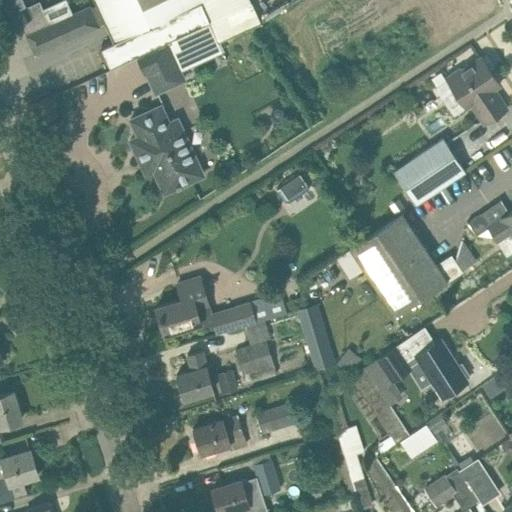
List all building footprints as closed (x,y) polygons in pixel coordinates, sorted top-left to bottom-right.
[(22,0),(12,0),(0,5),(0,25),(2,30),(27,19),(32,31),(26,34),(35,54),(106,22),(114,41),(102,46),(110,63),(136,51),(166,37),(208,18),(219,41),(260,22),(258,17),(257,14),(251,0),(95,0),(97,4),(90,7),(90,5),(72,13),(49,24),(42,8),(39,1),(26,7),(22,0)] [(208,18),(166,37),(180,70),(223,50),(219,41),(208,18)] [(166,37),(136,51),(140,60),(145,72),(146,71),(156,92),(185,78),(180,70),(166,37)] [(487,54),(482,57),(481,56),(462,69),(461,67),(446,76),(466,106),(470,103),(483,123),(507,107),(499,94),(497,95),(493,89),(500,84),(490,69),(495,66),(487,54)] [(35,101),(44,120),(57,114),(49,95),(35,101)] [(204,174),(197,160),(178,117),(169,121),(161,104),(131,118),(138,135),(130,139),(146,173),(154,169),(164,192),(204,174)] [(465,171),(443,138),(394,170),(416,203),(465,171)] [(283,183),(276,188),(285,200),(290,201),(309,187),(308,183),(300,172),(296,174),(295,172),(282,181),(283,183)] [(501,198),(467,222),(476,235),(488,227),(497,240),(511,231),(511,232),(511,209),(510,212),(501,198)] [(393,207),(398,214),(405,209),(400,202),(393,207)] [(402,212),(386,223),(350,247),(384,299),(395,316),(448,280),(436,263),(402,212)] [(451,253),(436,263),(448,280),(463,270),(451,253)] [(212,312),(200,275),(177,282),(182,298),(156,306),(164,332),(199,322),(201,326),(215,321),(218,332),(244,324),(256,320),(250,300),(212,312)] [(316,369),(336,362),(318,301),(297,307),(316,369)] [(377,356),(392,380),(410,369),(421,387),(432,380),(442,396),(468,380),(466,377),(470,375),(462,362),(458,364),(441,338),(436,341),(424,324),(377,356)] [(217,333),(200,340),(205,350),(221,343),(217,333)] [(250,344),(236,348),(243,373),(257,368),(260,378),(277,373),(267,339),(250,344)] [(214,390),(201,349),(187,353),(192,369),(177,373),(185,399),(214,390)] [(367,363),(351,375),(371,407),(394,442),(400,439),(408,432),(404,426),(398,416),(390,404),(402,395),(392,380),(377,356),(367,363)] [(237,388),(232,368),(219,371),(224,391),(237,388)] [(493,377),(482,384),(490,396),(501,389),(493,377)] [(341,381),(324,392),(328,401),(336,431),(338,430),(349,426),(338,394),(347,388),(341,381)] [(12,390),(0,393),(0,425),(21,419),(12,390)] [(292,399),(256,411),(263,432),(299,420),(292,399)] [(212,421),(193,427),(201,452),(220,446),(228,444),(230,449),(247,445),(244,433),(242,434),(237,417),(222,421),(221,418),(212,421)] [(402,438),(412,454),(438,438),(428,421),(402,438)] [(349,426),(338,430),(339,433),(342,443),(342,445),(346,457),(350,470),(352,479),(363,476),(356,452),(364,450),(357,424),(349,426)] [(0,499),(26,491),(22,479),(39,474),(31,449),(1,458),(2,464),(0,464),(0,499)] [(415,511),(375,452),(368,457),(371,461),(365,465),(386,494),(381,497),(390,511),(415,511)] [(280,487),(271,457),(270,453),(252,458),(263,493),(280,487)] [(474,460),(459,470),(479,499),(482,503),(500,491),(477,457),(474,460)] [(457,466),(426,488),(437,504),(453,493),(465,510),(461,511),(473,511),(470,506),(479,499),(459,470),(457,466)] [(241,479),(231,482),(212,488),(219,511),(223,511),(228,511),(239,507),(249,504),(247,498),(261,494),(256,479),(242,483),(241,479)] [(511,492),(511,501),(503,507),(506,511),(511,511),(511,484),(508,487),(511,492)]
